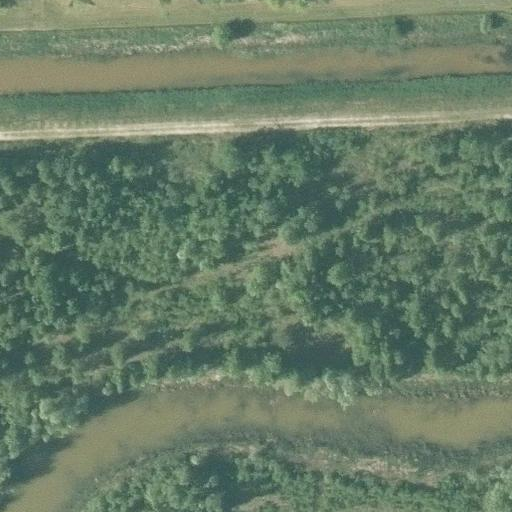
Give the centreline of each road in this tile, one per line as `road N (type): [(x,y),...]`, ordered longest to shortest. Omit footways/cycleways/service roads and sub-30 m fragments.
road 1 (track): [(0,235),(181,286),(258,264),(432,192),(511,228)]
road 2 (track): [(0,134),(511,113)]
road 3 (track): [(250,511),(431,511)]
